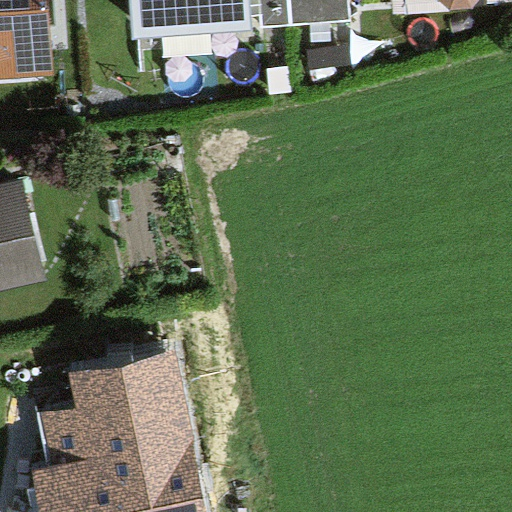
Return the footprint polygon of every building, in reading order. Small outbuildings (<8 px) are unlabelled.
[(51,0),(0,0),(0,51),(52,50),(51,0)] [(132,0),(133,24),(239,21),(238,0),(132,0)] [(260,0),(261,19),(349,17),(348,0),(260,0)] [(0,267),(41,259),(19,157),(0,161),(0,267)] [(143,511),(188,500),(147,330),(65,350),(94,471),(131,463),(143,511)]
